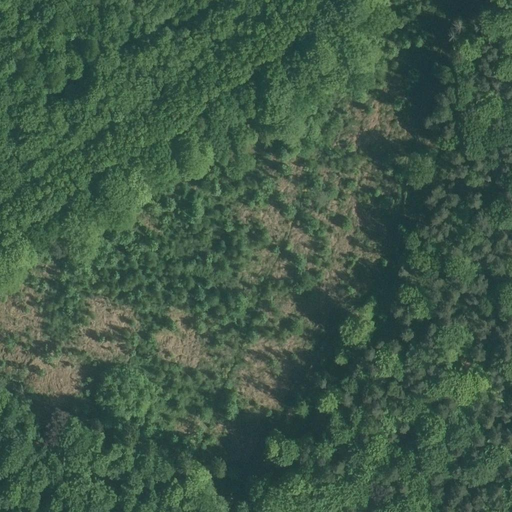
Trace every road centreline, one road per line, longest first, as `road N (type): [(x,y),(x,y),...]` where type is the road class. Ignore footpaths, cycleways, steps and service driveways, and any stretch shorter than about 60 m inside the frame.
road 1 (track): [(184,453),(363,32),(368,0)]
road 2 (track): [(184,453),(0,377)]
